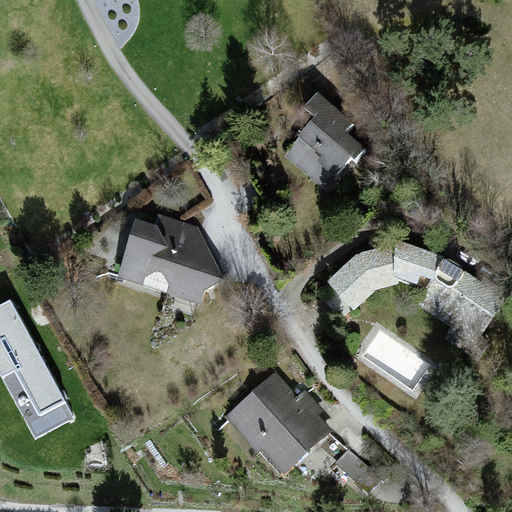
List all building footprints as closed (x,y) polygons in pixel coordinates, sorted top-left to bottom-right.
[(348,127),(317,99),(300,118),(310,127),(279,161),(320,197),(359,153),(339,136),(348,127)] [(153,239),(134,233),(118,289),(198,312),(220,284),(196,229),(159,219),(153,239)] [(355,262),(328,287),(352,311),(366,297),(389,287),(428,288),(416,308),(453,331),(438,343),(466,363),(504,312),(432,261),(386,248),(355,262)] [(0,301),(0,365),(33,433),(73,414),(15,295),(0,301)] [(335,438),(282,378),(228,426),(280,485),(335,438)] [(338,460),(369,485),(378,473),(347,448),(338,460)]
